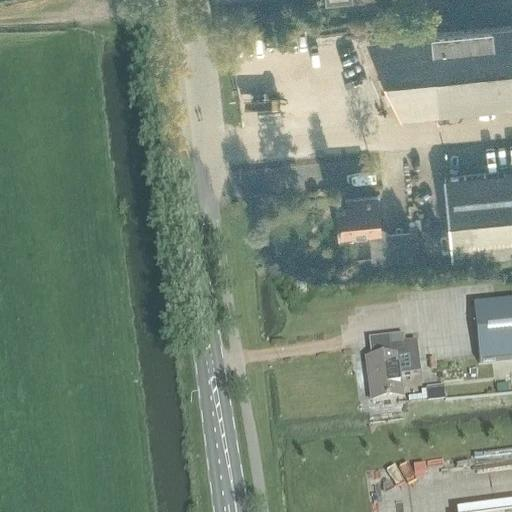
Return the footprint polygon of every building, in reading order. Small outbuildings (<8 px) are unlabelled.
[(480,18),(481,28),(467,29),(369,39),(400,108),(419,115),(511,105),(511,13),(480,16),(480,18)] [(511,170),(443,177),(451,258),(511,251),(511,170)] [(347,207),(334,208),(337,243),(352,241),(351,235),(368,234),(370,262),(389,260),(386,231),(379,232),(375,195),(346,197),(347,207)] [(511,303),(472,308),(478,364),(511,360),(511,303)] [(370,359),(366,360),(371,403),(401,399),(398,378),(418,376),(417,367),(419,366),(416,342),(404,344),(403,336),(368,340),(370,359)] [(426,403),(444,401),(443,387),(425,388),(426,403)]
